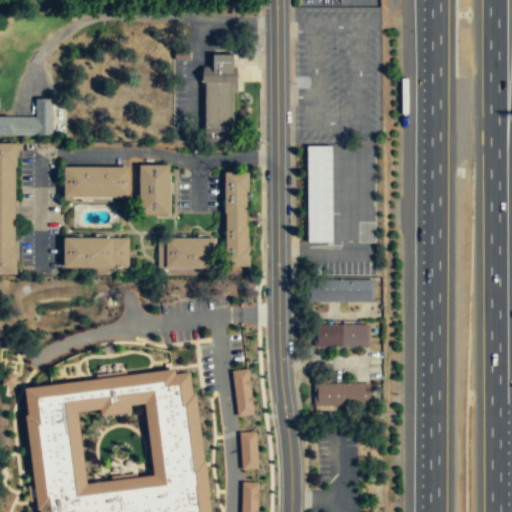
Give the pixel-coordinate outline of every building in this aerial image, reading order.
[(229,132),(229,53),(210,54),(210,66),(202,66),(202,132),(229,132)] [(51,99),(34,99),(34,116),(0,116),(0,135),(52,135),(51,99)] [(0,142),(17,143),(17,167),(15,167),(15,251),(17,251),(18,274),(0,274),(0,142)] [(331,146),(307,146),(307,242),(331,242),(331,146)] [(168,214),(168,165),(139,165),(140,214),(168,214)] [(127,197),(128,167),(63,167),(64,196),(127,197)] [(249,266),(249,246),(247,246),(246,192),(248,192),(248,172),(224,172),(226,266),(249,266)] [(129,267),(129,238),(64,237),(64,267),(129,267)] [(215,238),(214,268),(157,268),(157,238),(215,238)] [(373,280),(310,280),(310,303),(373,303),(373,280)] [(368,348),(368,325),(315,325),(315,348),(368,348)] [(251,415),(248,369),(232,370),(234,416),(251,415)] [(33,511),(207,511),(196,393),(190,394),(188,372),(173,374),(172,371),(21,386),(33,511)] [(367,384),(310,384),(310,407),(367,407),(367,384)] [(239,432),(240,469),(257,468),(256,431),(239,432)] [(256,511),(257,482),(240,481),(239,511),(256,511)]
